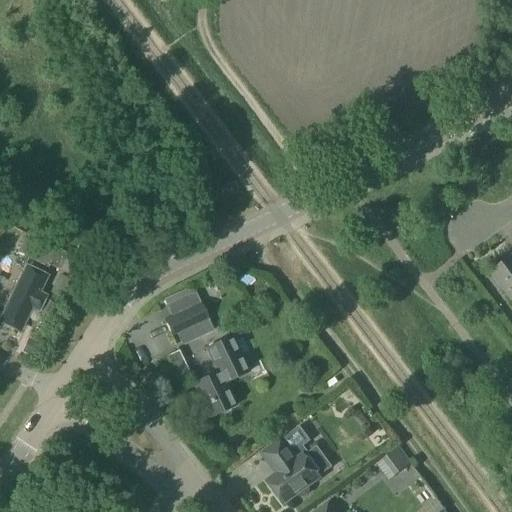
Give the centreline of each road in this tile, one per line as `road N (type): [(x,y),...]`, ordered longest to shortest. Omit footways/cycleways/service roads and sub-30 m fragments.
road 1 (residential): [(85,352),(121,301),(159,273),(511,89)]
road 2 (track): [(462,511),(250,229)]
road 3 (track): [(318,194),(202,43),(202,0)]
road 4 (residential): [(186,484),(163,441),(85,352)]
road 5 (residential): [(57,395),(141,461),(186,484)]
